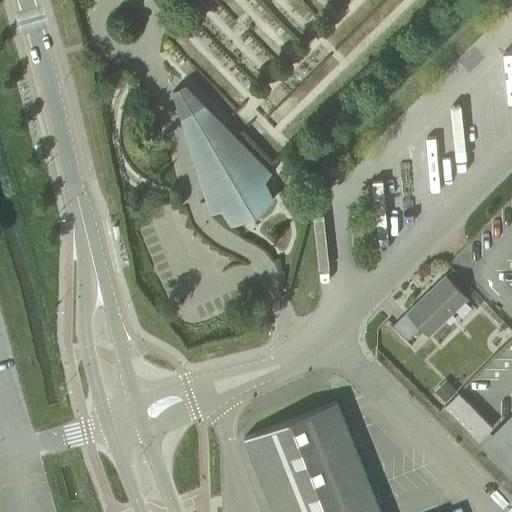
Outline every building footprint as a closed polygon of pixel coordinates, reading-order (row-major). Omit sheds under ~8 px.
[(184,83),(173,89),(181,116),(190,144),(203,140),(207,155),(198,158),(211,198),(204,200),(200,202),(200,203),(205,202),(211,200),(214,209),(213,210),(213,211),(214,211),(219,209),(221,208),(231,223),(244,219),(255,215),(273,198),(264,180),(271,171),(270,171),(267,174),(232,138),(225,145),(214,133),(224,124),(203,103),(184,83)] [(404,314),(392,326),(407,340),(421,326),(429,335),(467,299),(444,276),(404,315),(404,314)] [(446,377),(434,389),(446,402),(459,390),(446,377)] [(458,391),(445,405),(479,439),(493,425),(458,391)] [(381,511),(338,402),(337,400),(244,436),(274,511),(381,511)] [(511,415),(483,445),(511,473),(511,415)]
